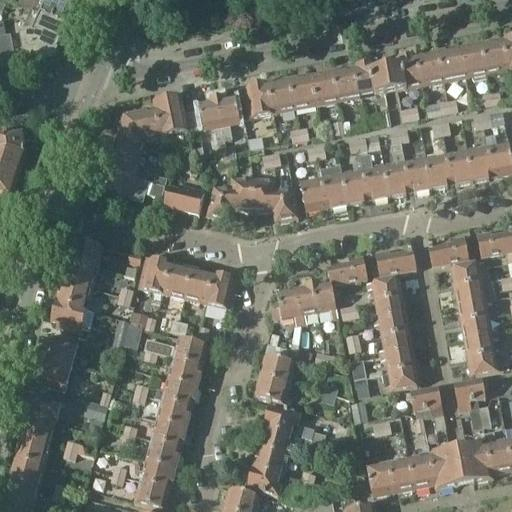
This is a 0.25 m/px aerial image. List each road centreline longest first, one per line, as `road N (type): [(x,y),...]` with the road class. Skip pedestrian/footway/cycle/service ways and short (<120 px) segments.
road 1 (residential): [(102,80),(511,6)]
road 2 (residential): [(199,511),(267,254)]
road 3 (residential): [(49,218),(143,243),(176,231),(267,254)]
road 4 (tertiary): [(0,400),(49,218)]
road 5 (residential): [(267,254),(419,223)]
road 6 (residential): [(444,366),(419,223)]
road 7 (tertiary): [(49,218),(99,86)]
